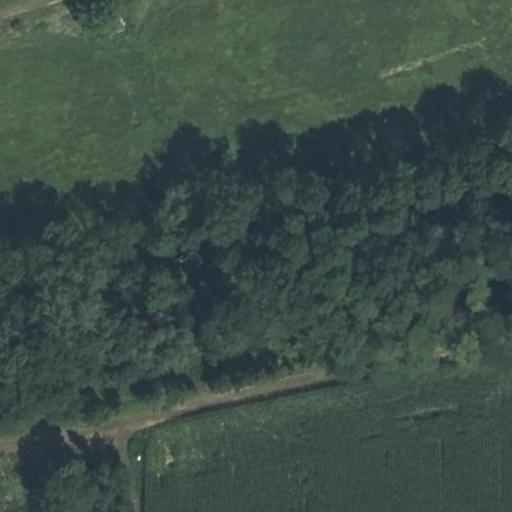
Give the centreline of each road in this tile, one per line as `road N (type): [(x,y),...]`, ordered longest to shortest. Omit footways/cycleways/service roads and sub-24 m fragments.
road 1 (track): [(511,341),(130,424),(129,511)]
road 2 (track): [(0,450),(130,424)]
